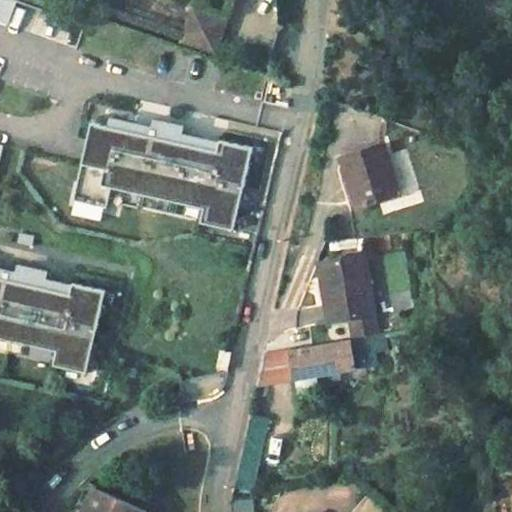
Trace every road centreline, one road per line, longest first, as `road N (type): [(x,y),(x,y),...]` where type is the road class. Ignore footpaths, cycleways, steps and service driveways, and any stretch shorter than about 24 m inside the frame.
road 1 (residential): [(223,511),(324,40),(321,0)]
road 2 (unknown): [(312,95),(78,88)]
